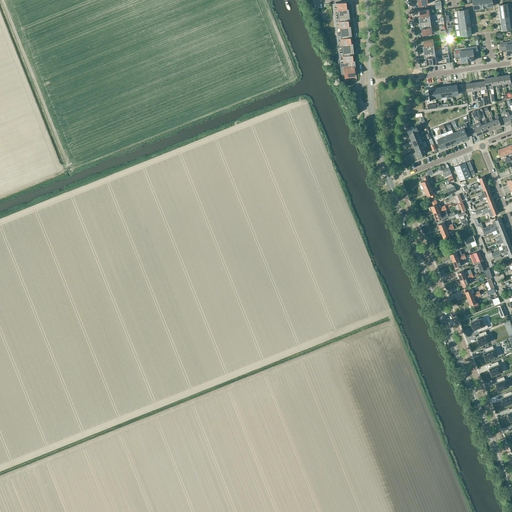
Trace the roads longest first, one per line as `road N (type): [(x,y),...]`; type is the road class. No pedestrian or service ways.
road 1 (residential): [(481,388),(397,177)]
road 2 (tertiary): [(472,391),(388,181)]
road 3 (track): [(2,0),(67,169)]
